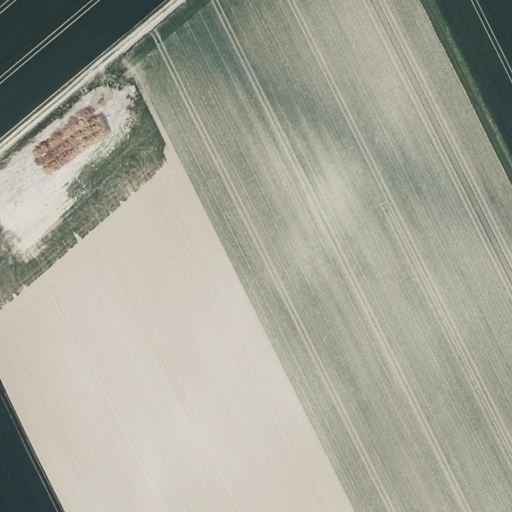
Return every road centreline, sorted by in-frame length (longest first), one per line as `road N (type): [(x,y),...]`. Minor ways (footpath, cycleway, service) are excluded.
road 1 (track): [(0,149),(177,0)]
road 2 (track): [(511,176),(424,0)]
